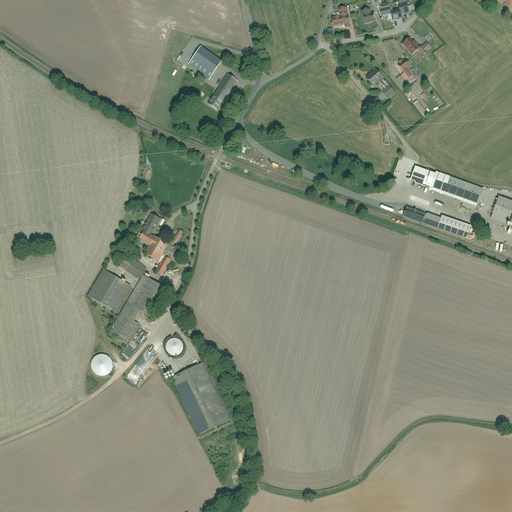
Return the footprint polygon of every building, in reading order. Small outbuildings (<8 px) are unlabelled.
[(511,0),(495,0),(496,2),(506,2),(506,8),(511,7),(511,0)] [(408,5),(401,7),(404,15),(411,13),(408,5)] [(381,9),(383,17),(391,15),(389,7),(381,9)] [(334,28),(347,26),(347,30),(351,30),(350,25),(351,25),(350,16),(349,9),(339,10),(341,18),(333,19),(334,28)] [(374,15),(373,15),(371,9),(362,11),(365,21),(366,25),(376,22),(374,15)] [(393,13),(394,21),(404,19),(402,11),(393,13)] [(412,39),(404,45),(413,56),(421,49),(412,39)] [(433,50),(427,44),(419,52),(424,58),(433,50)] [(201,48),(189,65),(211,79),(222,61),(201,48)] [(410,81),(414,77),(420,83),(423,80),(414,70),(411,73),(408,70),(411,68),(405,60),(404,61),(403,60),(399,64),(400,65),(398,66),(403,73),(402,73),(410,81)] [(374,88),(377,85),(389,101),(396,95),(384,80),(384,79),(377,71),(366,79),(374,88)] [(228,76),(209,106),(221,112),(239,83),(228,76)] [(249,82),(239,97),(246,102),(257,87),(249,82)] [(416,84),(411,89),(418,95),(423,91),(416,84)] [(420,104),(415,108),(423,119),(429,115),(420,104)] [(431,189),(431,191),(478,208),(485,189),(438,172),(437,174),(417,167),(412,180),(417,182),(416,184),(431,189)] [(141,190),(147,195),(151,190),(145,185),(141,190)] [(511,201),(500,197),(492,220),(511,227),(511,201)] [(409,207),(405,217),(467,241),(473,228),(443,217),(442,219),(409,207)] [(152,215),(145,227),(155,232),(162,220),(152,215)] [(158,263),(162,256),(165,257),(155,273),(162,278),(172,262),(177,265),(184,254),(169,245),(169,244),(156,237),(156,238),(145,231),(140,240),(150,247),(145,255),(158,263)] [(179,231),(172,244),(178,248),(185,235),(179,231)] [(128,256),(120,266),(137,281),(146,270),(128,256)] [(103,271),(88,297),(114,313),(130,287),(103,271)] [(143,276),(111,334),(128,344),(139,324),(135,322),(141,311),(152,317),(168,289),(143,276)] [(167,346),(167,348),(168,352),(171,356),(175,357),(180,356),(184,352),(184,348),(183,345),(181,341),(177,340),(173,340),(169,343),(167,346)] [(204,363),(173,379),(201,436),(232,421),(204,363)]
